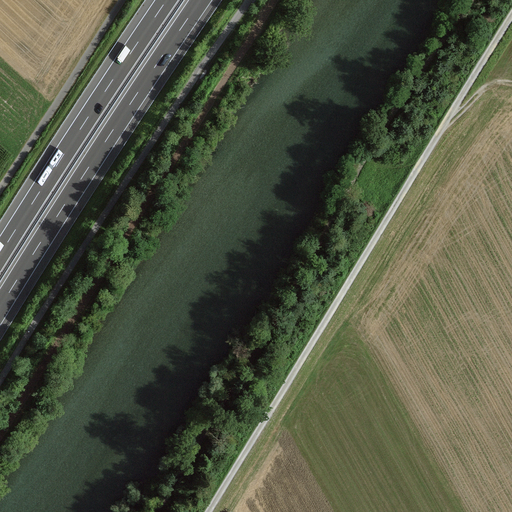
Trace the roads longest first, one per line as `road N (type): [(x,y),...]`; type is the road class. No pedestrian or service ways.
road 1 (track): [(511,11),(202,511)]
road 2 (unknown): [(276,0),(0,436)]
road 3 (track): [(249,0),(0,382)]
road 4 (motorway): [(0,310),(201,0)]
road 5 (motorway): [(164,0),(0,253)]
road 6 (track): [(122,0),(0,192)]
